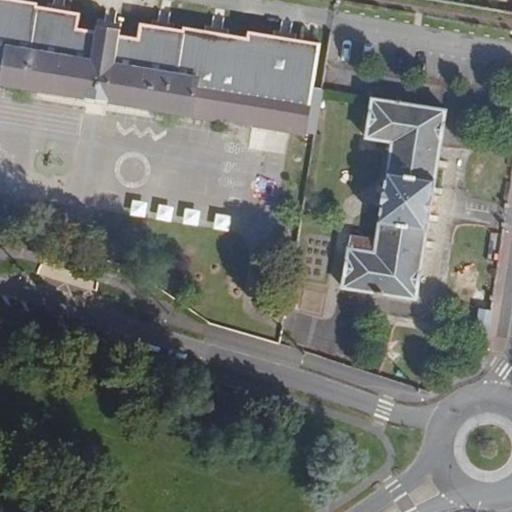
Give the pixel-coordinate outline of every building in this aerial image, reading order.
[(141,38),(121,35),(122,30),(99,25),(98,30),(79,27),(82,12),(40,4),(41,2),(30,0),(0,0),(0,81),(315,139),(323,91),(313,89),(320,48),(249,35),(248,40),(183,28),(183,31),(143,24),(141,38)] [(511,0),(438,0),(511,12),(511,0)] [(419,298),(449,110),(409,103),(375,98),(368,137),(393,141),(378,239),(352,235),(344,286),(419,298)] [(490,333),(494,309),(482,307),(478,331),(490,333)] [(421,360),(425,343),(399,336),(394,353),(421,360)]
